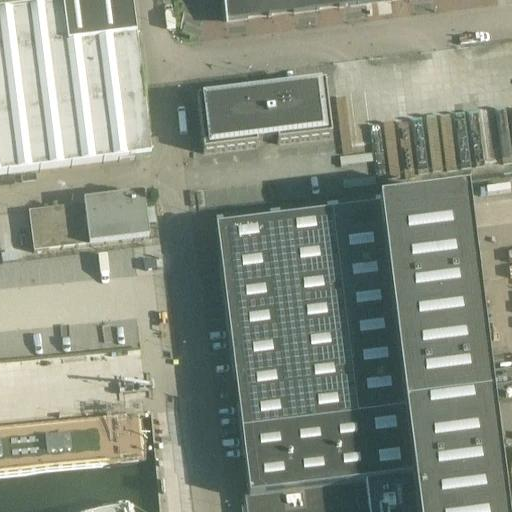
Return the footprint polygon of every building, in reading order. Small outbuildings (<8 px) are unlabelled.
[(0,0),(0,177),(150,159),(146,126),(135,41),(135,40),(130,2),(130,1),(130,0),(0,0)] [(221,0),(225,24),(255,20),(293,15),(317,12),(414,0),(221,0)] [(331,139),(324,85),(270,92),(271,98),(265,99),(265,94),(255,95),(256,100),(251,100),(250,94),(196,101),(202,155),(257,149),(256,143),(276,140),(276,146),(331,139)] [(148,240),(143,200),(28,215),(33,255),(94,247),(96,266),(122,263),(119,244),(148,240)] [(216,233),(214,234),(218,266),(232,374),(236,406),(243,460),(248,500),(243,500),(243,502),(244,511),(503,511),(487,375),(465,202),(346,217),(330,219),(216,233)]
